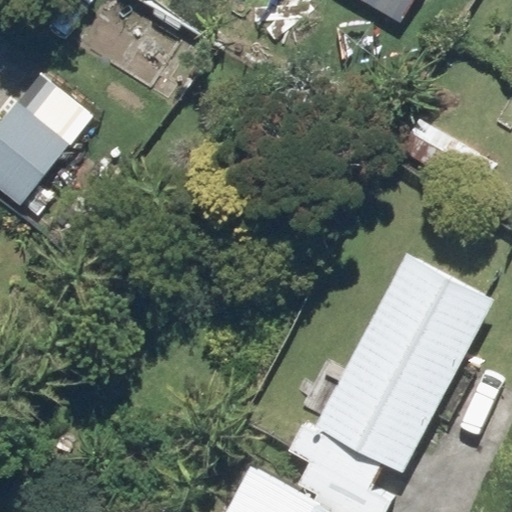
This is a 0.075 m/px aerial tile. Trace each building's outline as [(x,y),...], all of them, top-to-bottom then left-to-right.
[(381,0),(409,16),(418,0),(381,0)] [(0,187),(24,204),(65,144),(14,109),(0,129),(0,187)] [(488,179),(412,131),(399,153),(475,200),(488,179)] [(321,426),(400,465),(478,306),(399,268),(321,426)] [(332,511),(246,471),(226,511),(332,511)] [(17,511),(0,500),(0,511),(17,511)]
